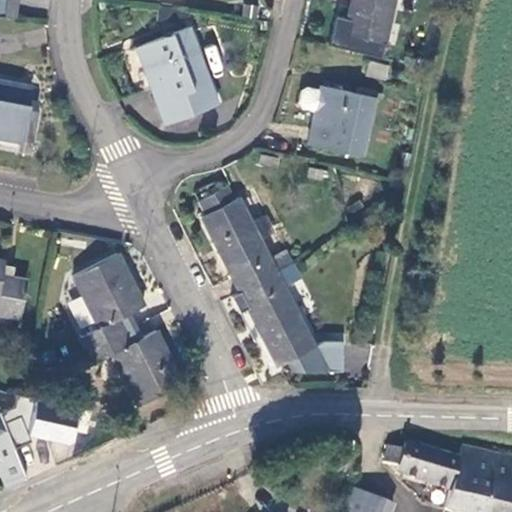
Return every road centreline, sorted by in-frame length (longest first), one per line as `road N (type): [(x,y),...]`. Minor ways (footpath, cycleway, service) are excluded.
road 1 (track): [(380,393),(455,0)]
road 2 (unclassified): [(237,432),(305,415),(511,419)]
road 3 (residential): [(292,0),(255,127),(214,157),(136,187)]
road 4 (residential): [(136,187),(211,339),(237,432)]
road 5 (unclassified): [(48,511),(237,432)]
road 6 (residential): [(72,0),(77,62),(136,187)]
road 7 (residential): [(136,187),(93,208),(0,192)]
